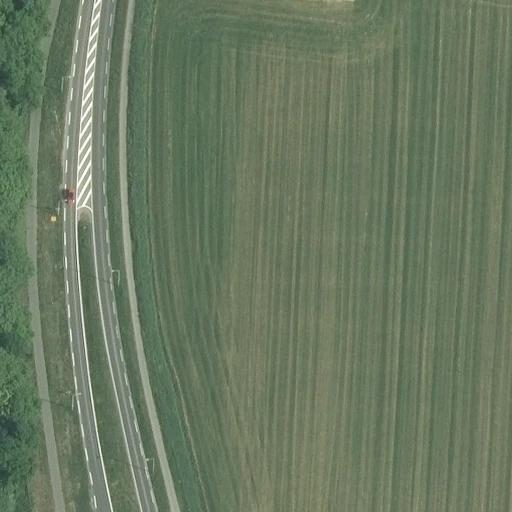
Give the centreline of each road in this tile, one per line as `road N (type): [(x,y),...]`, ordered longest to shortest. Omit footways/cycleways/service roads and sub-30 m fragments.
road 1 (primary): [(149,511),(107,306),(99,0)]
road 2 (primary): [(94,0),(76,99),(70,259),(103,511)]
